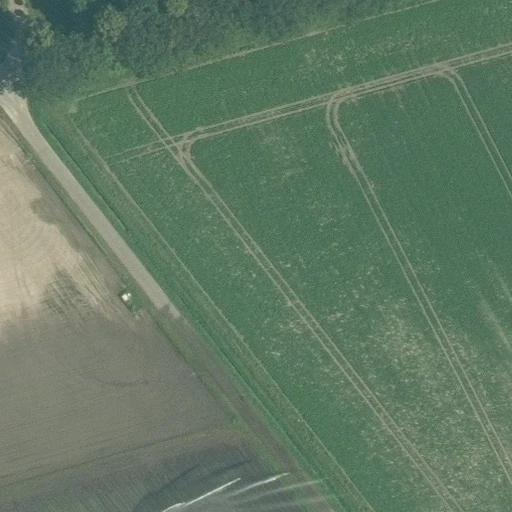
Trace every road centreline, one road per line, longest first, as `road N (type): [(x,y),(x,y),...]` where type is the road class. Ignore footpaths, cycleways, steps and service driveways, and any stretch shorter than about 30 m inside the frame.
road 1 (unclassified): [(322,511),(0,87)]
road 2 (unclassified): [(260,0),(0,72)]
